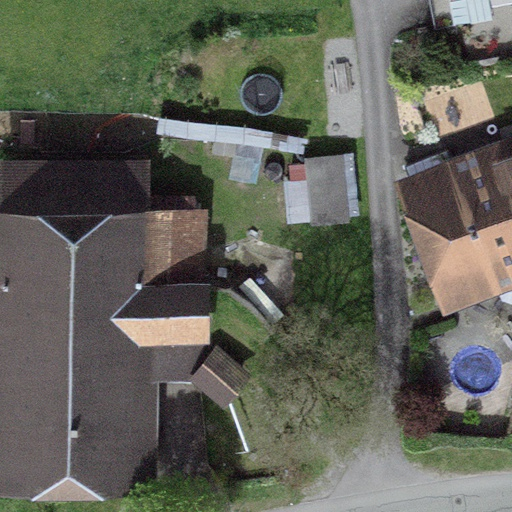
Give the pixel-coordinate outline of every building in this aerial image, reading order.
[(430,239),(511,208),(511,147),(410,186),(430,239)] [(337,150),(303,154),(310,221),(344,217),(337,150)] [(11,204),(3,483),(163,487),(167,339),(217,340),(219,279),(153,278),(155,208),(11,204)] [(511,208),(430,239),(452,298),(511,275),(511,208)] [(217,347),(195,374),(222,396),(244,368),(217,347)]
